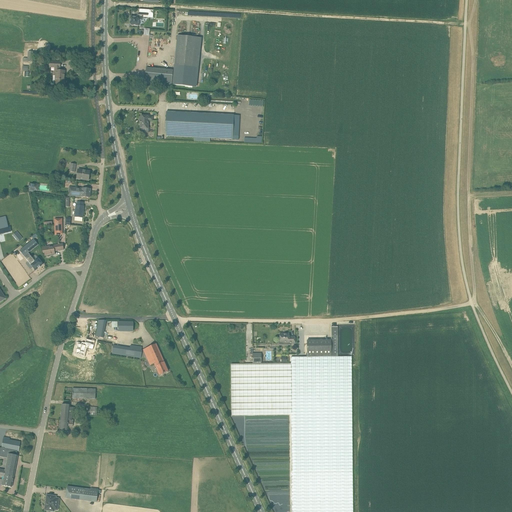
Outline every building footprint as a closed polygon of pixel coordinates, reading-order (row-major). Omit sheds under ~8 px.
[(130,17),(130,24),(131,24),(131,25),(139,26),(140,20),(141,20),(142,19),(143,17),(153,18),(153,10),(139,9),(139,15),(138,15),(136,16),(136,17),(130,17)] [(197,87),(199,69),(202,39),(177,36),(174,66),(173,85),(197,87)] [(22,61),(32,61),(32,56),(36,56),(36,51),(27,51),(27,58),(22,58),(22,61)] [(55,67),(55,71),(56,71),(56,85),(64,85),(65,71),(60,71),(60,62),(50,62),(50,67),(55,67)] [(173,71),(146,68),(145,83),(171,86),(172,81),(173,71)] [(166,112),(165,132),(166,132),(166,136),(194,138),(194,141),(210,142),(210,138),(233,140),(233,139),(238,140),(239,116),(166,112)] [(140,116),(139,123),(140,123),(140,128),(141,128),(148,129),(148,127),(148,122),(149,122),(156,122),(156,115),(148,114),(148,116),(140,116)] [(77,179),(84,180),(89,180),(90,171),(85,171),(78,170),(77,179)] [(68,196),(90,198),(90,189),(85,189),(69,187),(68,196)] [(84,206),(83,206),(84,203),(77,202),(77,205),(76,205),(75,217),(83,218),(84,206)] [(6,219),(0,220),(0,234),(11,232),(10,227),(8,228),(6,219)] [(34,260),(28,253),(38,245),(34,239),(20,251),(30,264),(35,271),(43,264),(38,258),(34,260)] [(42,247),(43,253),(45,253),(45,256),(55,254),(55,251),(63,250),(62,244),(42,247)] [(114,324),(108,323),(106,338),(112,339),(112,336),(115,336),(116,330),(113,330),(114,324)] [(291,363),(231,364),(232,415),(292,415),(292,511),(352,511),(351,356),(338,356),(338,327),(331,327),(331,340),(307,340),(307,354),(306,354),(306,356),(307,356),(307,357),(291,357),(291,363)] [(280,342),(287,342),(287,344),(295,344),(295,337),(289,337),(289,334),(280,334),(280,342)] [(78,344),(75,354),(84,356),(85,348),(93,350),(95,341),(86,339),(85,343),(82,342),(81,345),(79,344),(78,344)] [(150,365),(154,363),(160,375),(168,371),(156,344),(143,350),(150,365)] [(130,345),(129,356),(141,358),(143,347),(130,345)] [(255,353),(252,353),(253,363),(261,363),(261,360),(259,359),(259,358),(257,355),(255,355),(255,353)] [(95,399),(95,389),(73,388),(72,399),(95,399)] [(62,404),(60,430),(68,431),(68,426),(68,424),(73,425),(74,408),(70,407),(70,405),(62,404)] [(97,408),(88,407),(88,415),(97,415),(97,408)] [(0,479),(0,484),(2,485),(12,487),(18,456),(16,455),(17,451),(19,451),(21,442),(10,440),(10,438),(7,437),(7,439),(3,439),(2,448),(0,447),(0,456),(8,457),(5,470),(0,468),(0,476),(4,477),(3,480),(0,479)] [(67,486),(66,498),(96,502),(98,490),(67,486)] [(47,495),(45,507),(46,507),(46,510),(54,511),(54,509),(57,510),(58,506),(55,505),(56,496),(47,495)]
